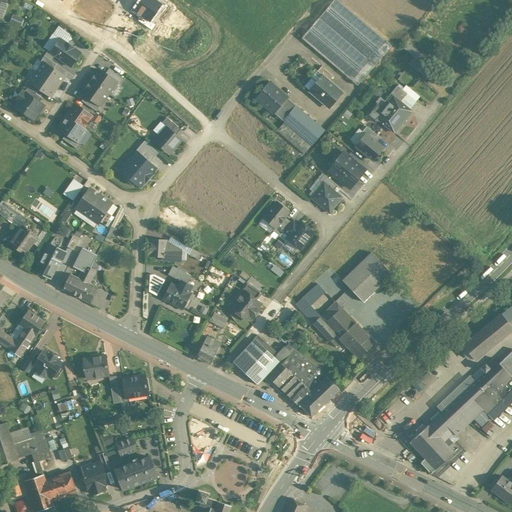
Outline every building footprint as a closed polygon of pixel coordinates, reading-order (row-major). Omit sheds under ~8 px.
[(338,0),(333,0),(301,38),(358,86),(392,46),(338,0)] [(20,27),(23,18),(13,14),(10,23),(20,27)] [(81,53),(60,39),(51,52),(55,55),(71,67),(81,53)] [(410,43),(405,49),(420,60),(425,54),(410,43)] [(51,52),(48,51),(45,56),(51,60),(55,55),(51,52)] [(51,60),(45,56),(41,61),(43,63),(44,62),(53,69),(57,64),(51,60)] [(413,57),(409,63),(418,69),(422,63),(413,57)] [(53,69),(44,62),(43,63),(37,72),(57,86),(64,77),(53,69)] [(333,76),(322,66),(317,71),(323,76),(329,81),(333,76)] [(123,80),(109,68),(105,74),(117,82),(116,82),(120,85),(123,80)] [(105,74),(99,69),(90,81),(108,94),(116,82),(117,82),(105,74)] [(57,86),(37,72),(30,82),(39,89),(51,96),(57,86)] [(329,81),(323,76),(310,91),(328,107),(341,92),(329,81)] [(39,89),(30,82),(28,80),(24,85),(27,88),(36,94),(39,89)] [(108,94),(90,81),(82,93),(85,96),(100,106),(108,94)] [(296,105),(269,82),(256,98),(278,116),(283,121),(296,105)] [(402,89),(397,85),(390,94),(392,96),(393,96),(400,102),(407,93),(402,89)] [(420,96),(406,85),(402,89),(407,93),(400,102),(409,109),(420,96)] [(36,94),(27,88),(24,92),(39,103),(42,98),(36,94)] [(24,92),(23,92),(18,99),(20,101),(17,107),(33,118),(37,112),(39,113),(44,106),(39,103),(24,92)] [(100,106),(85,96),(82,101),(96,111),(100,106)] [(400,102),(393,96),(392,96),(382,108),(376,104),(367,115),(375,122),(377,119),(394,132),(412,111),(409,109),(400,102)] [(133,98),(126,100),(128,107),(135,105),(133,98)] [(93,115),(74,102),(65,115),(84,128),(93,115)] [(325,130),(296,105),(283,121),(311,145),(312,145),(325,130)] [(84,146),(93,134),(84,128),(65,115),(56,128),(65,135),(62,139),(78,149),(81,144),(84,146)] [(283,121),(278,116),(270,125),(303,154),(311,145),(283,121)] [(180,129),(166,117),(162,123),(166,127),(176,134),(180,129)] [(377,141),(380,137),(366,126),(363,130),(367,132),(377,141)] [(176,134),(166,127),(159,136),(157,134),(152,140),(168,153),(172,148),(173,149),(182,140),(176,134)] [(355,147),(373,162),(385,147),(377,141),(367,132),(355,147)] [(158,152),(145,141),(136,151),(137,151),(150,162),(158,152)] [(40,159),(43,155),(41,154),(43,152),(39,149),(35,155),(40,159)] [(150,162),(137,151),(131,158),(130,157),(124,164),(129,169),(124,174),(140,187),(144,182),(145,183),(153,173),(152,173),(156,168),(150,162)] [(336,161),(358,179),(365,169),(344,152),(336,161)] [(328,170),(350,188),(358,179),(336,161),(328,170)] [(337,186),(324,175),(320,180),(323,182),(324,182),(334,190),(337,186)] [(80,191),(83,186),(73,179),(63,194),(73,201),(80,191)] [(323,182),(311,198),(330,213),(342,197),(334,190),(324,182),(323,182)] [(78,205),(76,208),(87,215),(101,196),(90,188),(85,195),(78,205)] [(80,191),(73,201),(78,205),(85,195),(80,191)] [(101,196),(87,215),(98,223),(99,221),(106,212),(112,203),(101,196)] [(23,225),(28,218),(2,200),(0,203),(0,213),(20,228),(23,225)] [(277,202),(264,218),(275,227),(276,228),(285,217),(289,212),(277,202)] [(106,212),(99,221),(105,225),(111,215),(106,212)] [(285,217),(276,228),(275,227),(273,230),(280,236),(284,231),(291,222),(285,217)] [(43,229),(28,218),(23,225),(38,236),(43,229)] [(291,222),(284,231),(289,235),(298,224),(292,220),(291,222)] [(289,235),(287,238),(300,249),(314,232),(300,221),(289,235)] [(20,228),(9,244),(25,255),(33,243),(38,236),(23,225),(20,228)] [(115,230),(111,228),(106,237),(111,239),(115,230)] [(48,233),(43,229),(38,236),(33,243),(38,247),(48,233)] [(73,235),(67,247),(74,250),(79,238),(73,235)] [(49,244),(57,249),(62,240),(55,237),(49,244)] [(166,241),(152,240),(151,256),(164,256),(163,259),(181,260),(181,251),(177,250),(177,248),(169,243),(168,245),(166,245),(166,241)] [(57,249),(49,244),(36,271),(50,278),(57,264),(59,265),(65,253),(57,249)] [(78,277),(78,278),(84,281),(91,268),(93,263),(97,255),(83,247),(73,267),(82,271),(78,277)] [(202,255),(192,249),(189,254),(199,260),(202,255)] [(371,252),(342,280),(363,302),(392,274),(371,252)] [(95,270),(91,268),(84,281),(89,284),(90,282),(96,271),(95,270)] [(191,276),(178,269),(174,277),(184,283),(187,284),(191,276)] [(76,297),(76,296),(84,281),(78,278),(70,274),(62,290),(76,297)] [(148,290),(158,294),(166,279),(155,274),(148,290)] [(84,281),(76,296),(90,303),(94,294),(97,288),(89,284),(84,281)] [(182,288),(171,282),(163,299),(183,309),(185,306),(188,308),(192,300),(189,298),(192,293),(188,291),(191,286),(187,284),(184,283),(182,288)] [(262,292),(247,282),(242,289),(244,291),(244,290),(256,299),(262,292)] [(325,291),(318,284),(311,289),(318,297),(325,291)] [(97,288),(94,294),(105,299),(108,293),(97,288)] [(311,289),(302,298),(309,305),(318,297),(311,289)] [(256,299),(244,290),(244,291),(237,300),(238,303),(234,310),(247,320),(252,314),(255,316),(255,315),(258,312),(259,311),(256,309),(261,303),(256,299)] [(94,294),(90,303),(101,308),(105,299),(94,294)] [(309,305),(302,298),(296,303),(309,317),(315,311),(309,305)] [(335,302),(320,316),(325,322),(341,308),(335,302)] [(209,309),(202,306),(199,311),(206,315),(209,309)] [(364,332),(341,308),(325,322),(320,316),(314,322),(336,346),(342,340),(349,348),(364,332)] [(511,319),(511,314),(507,309),(502,314),(508,322),(511,319)] [(45,322),(28,310),(19,324),(24,328),(35,335),(35,336),(45,322)] [(315,311),(309,317),(314,322),(320,316),(315,311)] [(228,319),(214,312),(210,321),(223,328),(228,319)] [(502,314),(463,346),(474,360),(511,328),(511,326),(508,322),(502,314)] [(238,338),(243,330),(233,324),(228,332),(238,338)] [(279,333),(271,326),(267,331),(275,339),(279,333)] [(16,340),(10,349),(9,349),(20,357),(35,335),(24,328),(16,340)] [(0,329),(0,342),(10,349),(16,340),(0,329)] [(364,332),(349,348),(359,358),(375,343),(364,332)] [(278,354),(257,334),(254,338),(255,339),(275,358),(278,354)] [(207,336),(197,357),(210,364),(221,343),(207,336)] [(255,339),(233,362),(257,384),(266,375),(279,361),(275,358),(255,339)] [(327,376),(289,343),(285,347),(297,358),(297,359),(297,361),(305,369),(319,384),(327,376)] [(297,358),(285,347),(278,354),(275,358),(279,361),(311,391),(312,391),(319,384),(305,369),(297,361),(297,359),(297,358)] [(50,355),(43,351),(39,357),(33,366),(34,366),(37,368),(36,371),(46,378),(47,375),(51,378),(61,363),(55,359),(56,357),(51,353),(50,355)] [(511,351),(499,364),(511,377),(511,351)] [(32,352),(22,367),(30,372),(34,366),(33,366),(39,357),(32,352)] [(83,358),(86,380),(109,376),(106,354),(92,356),(83,358)] [(485,371),(428,425),(443,441),(444,442),(454,433),(456,435),(474,418),(483,410),(487,414),(502,400),(496,393),(503,386),(511,378),(511,377),(499,364),(494,358),(486,365),(489,368),(485,372),(485,371)] [(311,391),(279,361),(266,375),(298,404),(311,391)] [(144,375),(130,378),(130,377),(123,378),(125,388),(126,397),(127,397),(135,396),(148,394),(145,375),(144,375)] [(111,389),(118,387),(116,376),(109,377),(110,381),(111,389)] [(319,384),(312,391),(324,404),(340,390),(327,376),(319,384)] [(511,378),(503,386),(509,392),(511,389),(511,378)] [(418,392),(425,387),(419,379),(412,384),(418,392)] [(503,386),(496,393),(502,400),(510,393),(509,392),(503,386)] [(121,401),(119,389),(118,387),(111,389),(113,403),(121,401)] [(61,398),(58,388),(50,391),(53,400),(61,398)] [(125,388),(119,389),(121,401),(121,404),(128,403),(127,397),(126,397),(125,388)] [(502,400),(487,414),(491,418),(492,419),(511,400),(511,389),(509,392),(510,393),(502,400)] [(324,404),(312,391),(311,391),(298,404),(299,403),(311,416),(324,404)] [(27,413),(31,407),(23,403),(19,409),(27,413)] [(483,410),(474,418),(483,427),(491,418),(487,414),(483,410)] [(6,422),(0,424),(0,465),(18,459),(17,457),(13,444),(6,422)] [(428,425),(410,442),(425,458),(443,441),(428,425)] [(30,433),(31,438),(36,451),(39,461),(52,456),(50,451),(47,441),(43,429),(30,433)] [(106,446),(114,443),(111,432),(102,435),(106,446)] [(222,436),(216,433),(213,439),(219,441),(222,436)] [(127,440),(125,435),(119,436),(122,442),(117,444),(119,449),(121,456),(136,450),(132,438),(127,440)] [(31,438),(13,444),(17,457),(36,451),(31,438)] [(47,441),(50,451),(56,449),(53,439),(47,441)] [(425,458),(421,462),(431,473),(454,452),(448,446),(444,442),(443,441),(425,458)] [(458,448),(452,442),(448,446),(454,452),(458,448)] [(69,447),(63,449),(67,459),(72,458),(69,447)] [(110,469),(104,451),(97,453),(100,462),(101,462),(104,472),(110,469)] [(149,457),(116,470),(123,489),(157,476),(149,457)] [(100,462),(91,465),(91,464),(81,467),(89,489),(90,489),(91,494),(101,490),(103,485),(103,484),(107,483),(104,472),(101,462),(100,462)] [(70,472),(45,480),(52,500),(77,492),(70,472)] [(43,474),(26,480),(23,473),(5,479),(11,498),(21,494),(21,493),(28,491),(35,511),(54,506),(52,500),(45,480),(43,474)] [(511,478),(510,482),(502,476),(491,490),(508,503),(511,498),(511,478)] [(228,511),(231,506),(219,502),(218,502),(207,498),(209,494),(199,491),(196,500),(200,502),(199,505),(200,506),(210,509),(209,511),(228,511)] [(292,498),(285,511),(304,511),(305,511),(308,506),(292,498)]
